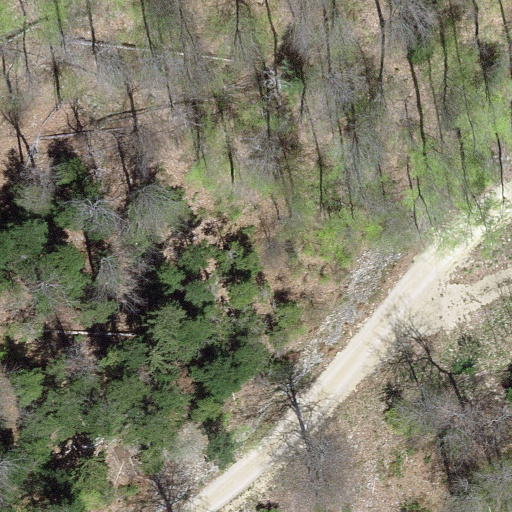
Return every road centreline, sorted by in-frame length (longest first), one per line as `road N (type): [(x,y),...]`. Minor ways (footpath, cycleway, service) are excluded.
road 1 (track): [(189,511),(387,337),(422,274),(511,195)]
road 2 (track): [(387,337),(511,276)]
